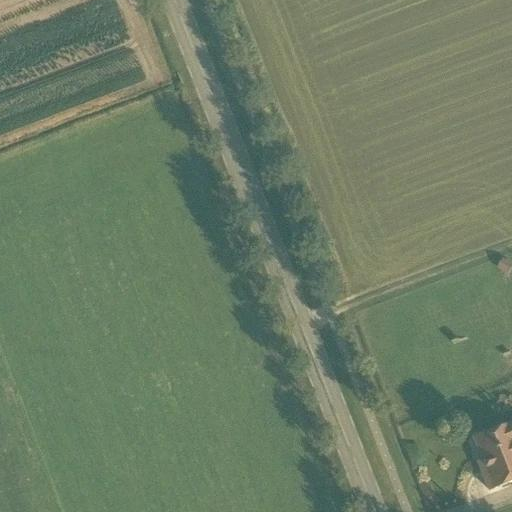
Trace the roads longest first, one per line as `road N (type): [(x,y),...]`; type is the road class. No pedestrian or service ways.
road 1 (secondary): [(368,511),(170,0)]
road 2 (track): [(511,242),(299,331)]
